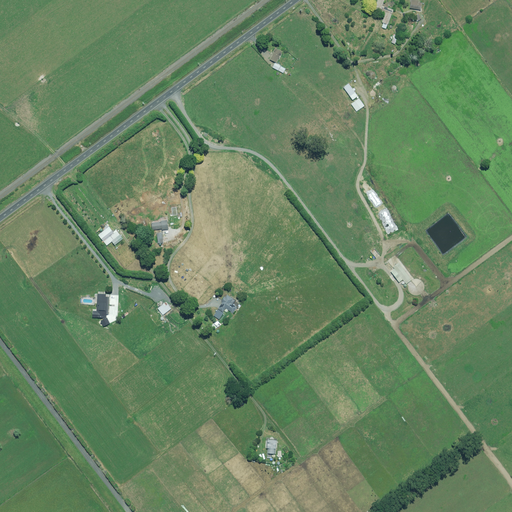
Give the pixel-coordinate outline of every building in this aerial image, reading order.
[(381,0),(379,0),(375,9),(386,14),(382,23),(384,23),(382,27),(386,29),(394,10),(383,6),(385,1),(381,0)] [(422,4),(411,2),(410,8),(420,10),(422,4)] [(282,52),(276,49),(271,60),(276,63),(282,52)] [(291,50),(289,52),(296,59),(298,56),(291,50)] [(286,69),(275,63),(273,68),(283,73),(286,69)] [(358,96),(349,84),(344,88),(353,100),(358,96)] [(365,106),(360,98),(351,104),(357,112),(365,106)] [(169,229),(167,220),(161,221),(161,222),(152,224),(153,230),(162,229),(162,230),(169,229)] [(107,246),(121,235),(117,230),(114,233),(108,226),(105,228),(106,229),(99,235),(107,246)] [(412,280),(399,263),(394,267),(395,269),(391,272),(399,282),(403,280),(406,284),(412,280)] [(108,311),(109,298),(105,298),(105,295),(104,295),(104,294),(102,294),(102,295),(97,295),(97,305),(97,311),(98,311),(97,314),(98,314),(98,317),(105,317),(106,314),(107,314),(107,311),(108,311)] [(235,301),(227,295),(226,298),(224,297),(221,302),(222,302),(218,309),(223,312),(224,311),(227,313),(229,310),(233,313),(237,307),(233,305),(235,301)] [(157,305),(159,308),(158,309),(160,311),(159,312),(162,316),(172,309),(167,302),(164,304),(162,301),(157,305)] [(277,441),(268,440),(267,448),(268,449),(267,454),(276,454),(277,441)]
